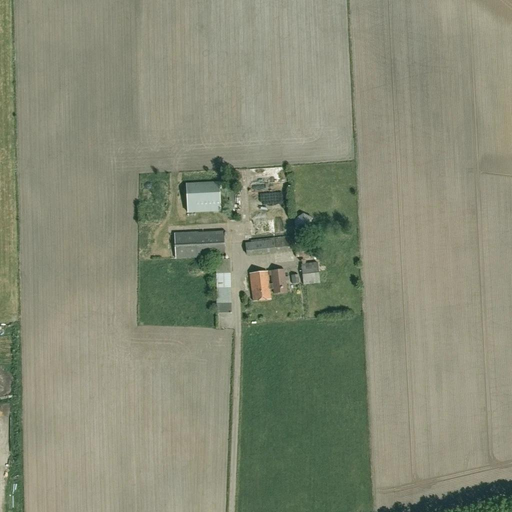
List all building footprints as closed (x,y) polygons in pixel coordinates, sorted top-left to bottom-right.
[(246,178),(285,176),(284,162),(239,164),(240,171),(242,171),(242,174),(245,174),(246,178)] [(186,185),(187,213),(220,212),(218,183),(186,185)] [(256,191),(256,203),(267,203),(267,212),(285,211),(284,190),(256,191)] [(311,219),(300,216),(291,221),(292,233),(303,236),(312,229),(311,219)] [(223,232),(195,233),(174,234),(175,258),(196,257),(224,256),(223,232)] [(273,239),(250,241),(245,242),(246,255),(295,250),(293,238),(273,241),(273,239)] [(295,257),(308,257),(308,248),(295,248),(295,257)] [(301,265),(303,285),(319,283),(317,263),(301,265)] [(272,284),(268,284),(269,290),(273,290),(274,294),(287,293),(285,281),(288,281),(288,277),(285,277),(284,270),(271,271),(272,284)] [(269,290),(268,284),(267,272),(250,274),(253,302),(270,300),(269,290)]
